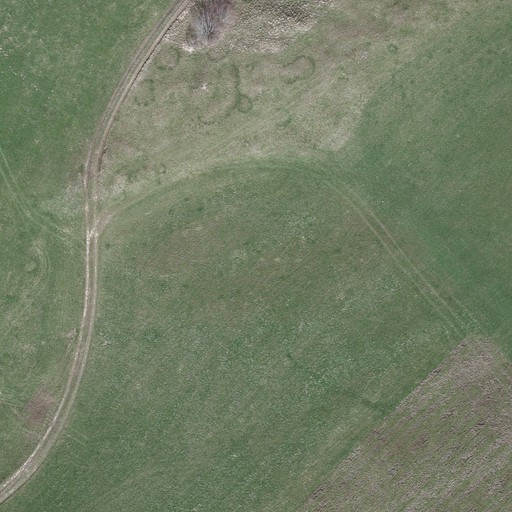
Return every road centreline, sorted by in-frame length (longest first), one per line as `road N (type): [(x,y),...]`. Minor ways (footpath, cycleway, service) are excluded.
road 1 (track): [(181,0),(115,108),(93,162),(93,275),(80,362),(60,420),(0,492)]
road 2 (track): [(93,228),(149,191),(299,165),(412,214),(477,273),(491,300)]
